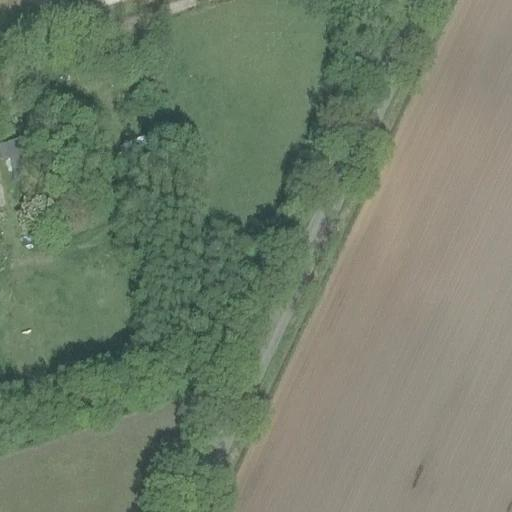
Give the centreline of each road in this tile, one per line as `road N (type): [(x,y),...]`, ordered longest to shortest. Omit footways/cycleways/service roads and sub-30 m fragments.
road 1 (tertiary): [(179,511),(419,0)]
road 2 (track): [(0,68),(192,0)]
